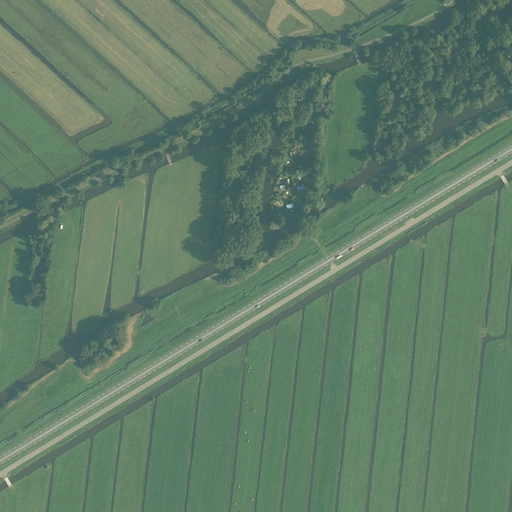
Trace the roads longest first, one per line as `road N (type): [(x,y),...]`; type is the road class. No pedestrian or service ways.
road 1 (unclassified): [(0,473),(511,161)]
road 2 (primary): [(0,460),(511,149)]
